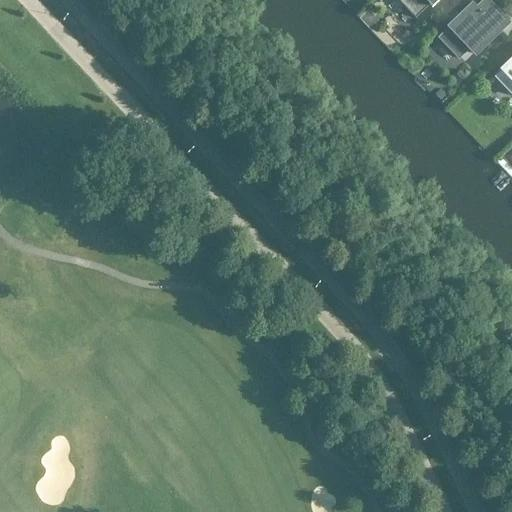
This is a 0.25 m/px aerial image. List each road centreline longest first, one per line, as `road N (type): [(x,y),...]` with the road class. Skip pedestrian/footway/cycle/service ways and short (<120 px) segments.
road 1 (unclassified): [(21,0),(359,355),(440,511)]
road 2 (unclassified): [(476,511),(368,320),(64,0)]
